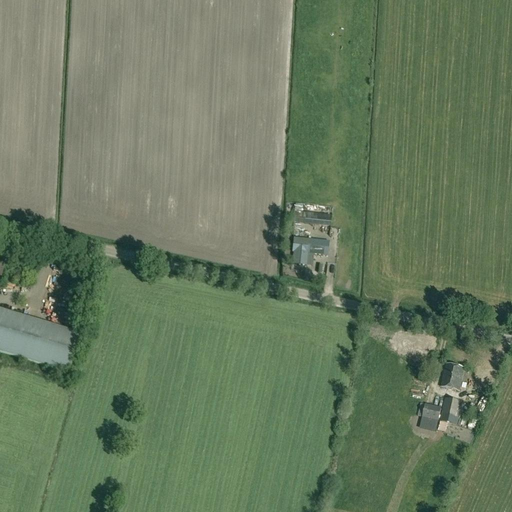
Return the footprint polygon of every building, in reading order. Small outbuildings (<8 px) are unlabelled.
[(328,257),(330,243),(294,239),(292,253),(294,253),(293,265),(307,266),(308,254),(328,257)] [(40,308),(44,297),(39,295),(35,306),(40,308)] [(0,352),(69,374),(81,336),(0,311),(0,352)] [(459,392),(464,369),(446,365),(441,388),(459,392)] [(462,403),(445,399),(440,422),(457,426),(462,403)] [(422,419),(438,422),(441,408),(425,405),(422,419)]
